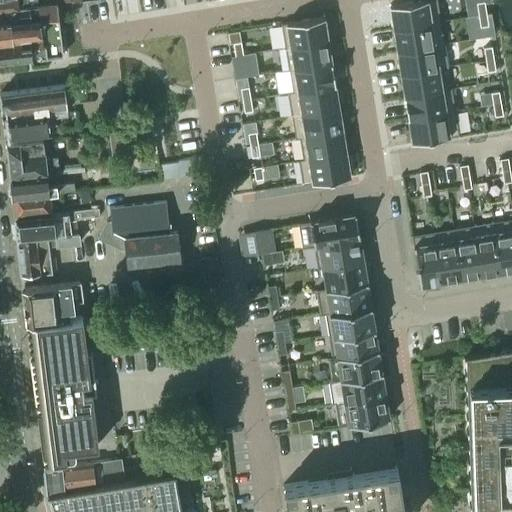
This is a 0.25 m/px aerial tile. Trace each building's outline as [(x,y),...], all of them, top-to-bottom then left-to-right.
[(0,0),(0,9),(36,6),(38,6),(36,0),(0,0)] [(414,0),(413,0),(389,4),(393,28),(440,20),(436,0),(414,0)] [(484,1),(476,2),(478,14),(486,12),(484,1)] [(8,19),(0,20),(0,41),(10,40),(10,37),(13,37),(25,35),(27,47),(30,47),(44,45),(46,56),(62,54),(58,25),(55,4),(43,5),(38,6),(36,6),(37,17),(8,20),(8,19)] [(36,6),(0,9),(0,20),(8,19),(8,20),(37,17),(36,6)] [(486,12),(478,14),(480,26),(488,24),(486,12)] [(323,16),(281,23),(285,46),(327,39),(323,16)] [(440,20),(393,28),(396,50),(443,42),(440,20)] [(240,40),(238,29),(227,30),(229,42),(232,42),(240,40)] [(10,40),(0,41),(0,61),(31,58),(30,47),(27,47),(25,35),(13,37),(10,37),(10,40)] [(327,39),(285,46),(289,69),(331,62),(327,39)] [(240,41),(232,42),(234,54),(242,53),(240,41)] [(443,42),(396,50),(400,73),(442,66),(443,67),(447,66),(443,42)] [(491,46),(483,47),(485,59),(493,57),(491,46)] [(242,53),(234,54),(236,66),(244,65),(242,53)] [(493,57),(485,59),(487,71),(495,69),(493,57)] [(331,62),(289,69),(292,90),(292,91),(334,84),(331,62)] [(442,66),(400,73),(404,95),(446,88),(446,87),(443,67),(442,66)] [(2,116),(5,116),(47,110),(48,113),(67,111),(65,99),(74,98),(72,83),(0,92),(0,95),(1,108),(2,116)] [(292,90),(287,91),(291,114),(338,107),(334,84),(292,91),(292,90)] [(248,86),(240,87),(242,99),(250,98),(248,86)] [(446,88),(404,95),(407,118),(454,110),(451,87),(446,87),(446,88)] [(498,90),(490,92),(492,104),(500,102),(498,90)] [(250,98),(242,99),(244,111),(252,110),(250,98)] [(500,102),(492,104),(494,116),(502,114),(500,102)] [(338,107),(291,114),(295,138),(299,137),(299,136),(342,129),(338,107)] [(47,110),(5,116),(8,136),(50,130),(48,113),(47,110)] [(454,110),(407,118),(411,141),(458,133),(454,110)] [(154,125),(136,127),(138,139),(155,137),(154,125)] [(125,129),(111,131),(114,159),(128,157),(125,129)] [(342,129),(299,136),(299,137),(303,158),(303,159),(345,152),(342,129)] [(255,131),(247,132),(249,144),(257,143),(255,131)] [(5,143),(9,177),(54,172),(58,171),(56,156),(49,156),(48,148),(43,148),(42,138),(5,143)] [(257,143),(249,144),(251,156),(259,155),(257,143)] [(303,158),(298,158),(298,159),(302,183),(349,175),(345,152),(303,159),(303,158)] [(508,157),(500,159),(501,170),(509,169),(508,157)] [(467,164),(459,165),(461,177),(469,176),(467,164)] [(261,165),(253,167),(255,179),(263,177),(261,165)] [(509,169),(501,170),(503,179),(503,182),(508,182),(511,181),(510,174),(509,169)] [(419,172),(421,184),(429,182),(427,170),(419,172)] [(9,177),(11,196),(48,191),(74,189),(73,181),(55,182),(54,172),(9,177)] [(469,176),(461,177),(462,183),(463,189),(467,188),(471,188),(470,183),(469,176)] [(429,182),(421,184),(423,196),(428,195),(431,194),(429,182)] [(11,196),(14,217),(50,213),(48,191),(11,196)] [(121,248),(126,247),(127,263),(179,258),(176,230),(169,230),(165,199),(109,206),(110,220),(106,220),(98,236),(121,248)] [(14,217),(16,238),(70,232),(69,220),(99,216),(98,207),(51,213),(50,213),(14,217)] [(356,213),(298,222),(302,247),(314,245),(314,244),(359,236),(356,213)] [(511,218),(493,221),(501,271),(511,269),(511,218)] [(493,221),(473,224),(481,274),(501,271),(493,221)] [(473,224),(453,228),(461,278),(481,274),(473,224)] [(269,227),(258,229),(260,245),(272,243),(269,227)] [(453,228),(433,231),(441,281),(461,278),(453,228)] [(70,232),(16,238),(20,274),(51,271),(48,245),(79,242),(78,231),(71,232),(70,232)] [(433,231),(411,235),(420,284),(441,281),(433,231)] [(359,236),(314,244),(314,245),(317,267),(322,267),(322,265),(363,259),(359,236)] [(270,251),(262,252),(264,264),(272,263),(270,251)] [(363,259),(322,265),(322,267),(325,287),(326,288),(367,281),(367,280),(363,259)] [(25,322),(27,322),(69,317),(69,310),(74,309),(73,305),(77,304),(77,299),(81,299),(79,280),(22,287),(25,322)] [(325,287),(316,288),(320,313),(325,312),(325,311),(371,304),(371,303),(370,303),(367,282),(367,281),(326,288),(325,287)] [(275,284),(267,285),(269,297),(277,296),(275,284)] [(277,296),(269,297),(271,309),(279,308),(277,296)] [(371,304),(325,311),(325,312),(328,334),(374,326),(374,325),(370,305),(371,305),(371,304)] [(289,315),(273,317),(275,330),(283,329),(285,340),(292,339),(289,315)] [(69,317),(27,322),(30,355),(41,451),(42,451),(43,460),(65,457),(71,456),(72,455),(73,455),(74,453),(75,452),(75,451),(74,447),(97,444),(90,391),(95,390),(93,374),(94,374),(93,365),(92,365),(90,349),(85,350),(81,316),(73,316),(73,317),(69,317)] [(374,326),(328,334),(332,355),(332,356),(378,349),(378,348),(374,327),(375,327),(374,326)] [(283,329),(275,330),(277,342),(285,341),(283,329)] [(285,341),(277,342),(279,354),(287,353),(285,341)] [(511,511),(511,347),(463,355),(468,511),(511,511)] [(332,355),(327,356),(327,358),(331,379),(330,379),(331,381),(336,380),(336,379),(382,371),(382,370),(381,371),(378,350),(378,349),(332,356),(332,355)] [(289,369),(281,370),(284,387),(292,386),(289,369)] [(382,371),(336,379),(336,380),(339,400),(339,401),(385,394),(381,372),(382,372),(382,371)] [(302,384),(292,386),(294,400),(305,398),(302,384)] [(292,386),(284,387),(288,410),(296,408),(294,400),(292,386)] [(339,400),(334,401),(338,426),(389,417),(385,394),(339,401),(339,400)] [(297,418),(297,420),(299,430),(313,428),(311,416),(297,418)] [(297,420),(290,421),(291,433),(299,431),(299,430),(297,420)] [(43,465),(46,493),(51,492),(139,477),(137,465),(123,467),(119,468),(117,456),(92,460),(92,461),(74,463),(72,462),(71,462),(68,463),(68,464),(65,464),(65,463),(64,464),(45,466),(44,465),(43,465)] [(350,469),(328,473),(328,477),(283,484),(287,511),(404,511),(398,473),(397,466),(352,473),(351,467),(350,467),(350,469)] [(51,492),(46,493),(46,494),(51,493),(54,511),(89,511),(135,504),(135,505),(136,510),(135,511),(181,511),(174,471),(139,477),(51,492)]
